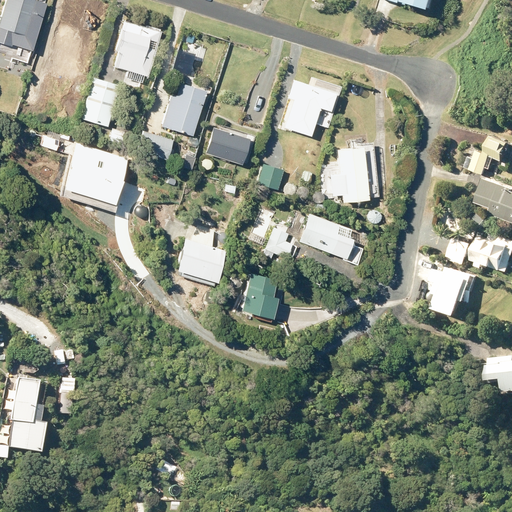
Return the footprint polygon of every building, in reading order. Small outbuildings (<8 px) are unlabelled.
[(4,0),(0,15),(0,24),(15,29),(13,35),(31,40),(40,11),(37,10),(39,0),(4,0)] [(61,19),(56,35),(61,36),(53,61),(61,64),(58,74),(78,81),(91,40),(77,35),(80,26),(61,19)] [(115,49),(118,50),(114,65),(146,74),(159,28),(146,24),(146,25),(123,19),(115,49)] [(198,53),(176,48),(170,75),(192,80),(198,53)] [(25,98),(37,102),(45,74),(32,70),(25,98)] [(92,75),(81,116),(108,124),(120,83),(92,75)] [(161,123),(192,133),(201,104),(204,104),(206,97),(204,96),(206,89),(180,81),(176,93),(171,92),(161,123)] [(77,83),(75,90),(81,92),(83,85),(77,83)] [(322,101),(324,94),(310,90),(307,98),(291,93),(283,119),(298,124),(300,118),(315,122),(313,128),(321,131),(327,113),(321,111),(323,102),(322,101)] [(212,125),(205,151),(241,161),(249,135),(212,125)] [(124,130),(111,126),(108,139),(120,143),(124,130)] [(143,130),(138,149),(167,157),(172,137),(143,130)] [(58,138),(41,134),(38,146),(56,150),(58,138)] [(463,156),(460,164),(486,173),(488,166),(493,168),(497,156),(506,160),(511,143),(511,140),(494,134),(487,151),(479,148),(476,157),(469,155),(468,158),(463,156)] [(339,170),(331,171),(332,190),(341,189),(342,199),(369,197),(363,143),(336,146),(339,170)] [(213,157),(200,155),(197,168),(210,171),(213,157)] [(185,158),(183,164),(190,166),(192,160),(185,158)] [(304,169),(302,178),(309,180),(312,171),(304,169)] [(492,212),(511,219),(511,186),(486,177),(477,201),(493,207),(492,212)] [(97,186),(83,179),(79,187),(94,194),(97,186)] [(225,182),(224,189),(234,191),(236,184),(225,182)] [(321,190),(309,191),(311,204),(323,203),(321,190)] [(487,218),(480,210),(471,218),(478,226),(487,218)] [(299,239),(331,250),(332,249),(343,253),(348,238),(336,234),(340,223),(309,212),(299,239)] [(185,237),(176,267),(217,279),(224,248),(212,244),(213,228),(196,223),(190,238),(185,237)] [(265,248),(262,256),(278,262),(281,254),(286,256),(292,242),(285,239),(288,231),(273,225),(264,247),(265,248)] [(479,260),(478,264),(485,266),(486,262),(511,269),(511,236),(493,231),(493,233),(475,228),(472,241),(456,236),(450,257),(468,262),(469,257),(479,260)] [(439,280),(437,291),(441,292),(438,306),(462,313),(466,298),(469,298),(476,272),(448,265),(447,270),(437,267),(434,279),(439,280)] [(249,269),(241,306),(273,313),(278,294),(269,292),(273,275),(249,269)] [(281,290),(280,307),(319,309),(347,296),(340,280),(314,292),(281,290)] [(203,297),(214,301),(217,291),(206,288),(203,297)] [(511,353),(492,356),(492,363),(496,363),(498,376),(506,376),(507,388),(511,387),(511,353)] [(38,381),(17,378),(7,449),(41,453),(45,423),(33,421),(38,381)] [(73,389),(60,388),(58,414),(71,415),(73,389)]
